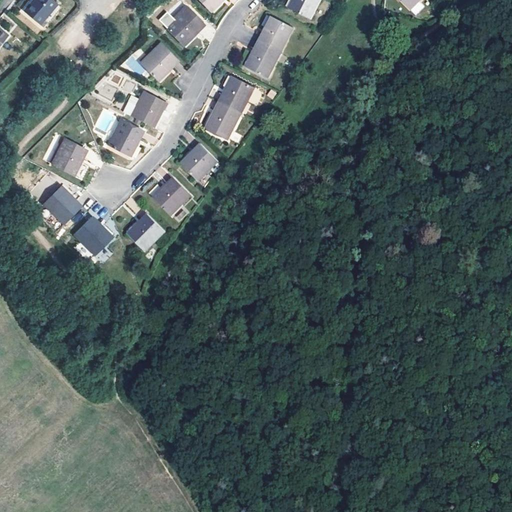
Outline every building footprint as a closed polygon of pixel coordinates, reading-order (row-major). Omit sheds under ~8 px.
[(53,0),(32,0),(24,11),(40,24),(57,3),(53,0)] [(200,0),(211,11),(221,0),(200,0)] [(292,0),(288,9),(311,20),(321,0),(292,0)] [(400,0),(411,10),(420,0),(400,0)] [(183,44),(203,25),(185,7),(166,26),(183,44)] [(266,28),(259,42),(281,53),(294,28),(272,17),(266,28)] [(268,79),(281,53),(259,42),(253,54),(246,67),(268,79)] [(160,43),(140,63),(158,81),(178,61),(160,43)] [(232,77),(220,102),(242,113),(255,88),(232,77)] [(144,90),(139,99),(136,105),(130,102),(124,112),(136,118),(141,121),(153,127),(166,102),(144,90)] [(130,102),(136,105),(139,99),(133,96),(130,102)] [(220,102),(207,127),(229,139),(242,113),(220,102)] [(121,119),(108,144),(130,155),(143,131),(121,119)] [(65,139),(52,164),(74,175),(87,150),(65,139)] [(201,143),(181,163),(199,181),(219,161),(201,143)] [(174,178),(154,198),(171,216),(192,196),(174,178)] [(61,186),(43,203),(63,224),(81,206),(72,196),(61,186)] [(135,214),(141,209),(131,197),(125,202),(135,214)] [(148,214),(128,234),(145,251),(166,231),(148,214)] [(92,217),(74,235),(94,255),(112,237),(92,217)]
